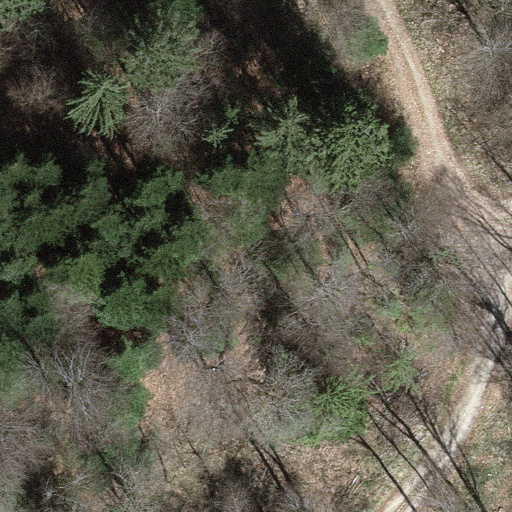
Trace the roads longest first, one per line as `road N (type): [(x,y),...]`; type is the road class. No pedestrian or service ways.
road 1 (track): [(510,318),(414,53),(385,0)]
road 2 (track): [(390,511),(469,405),(511,311)]
